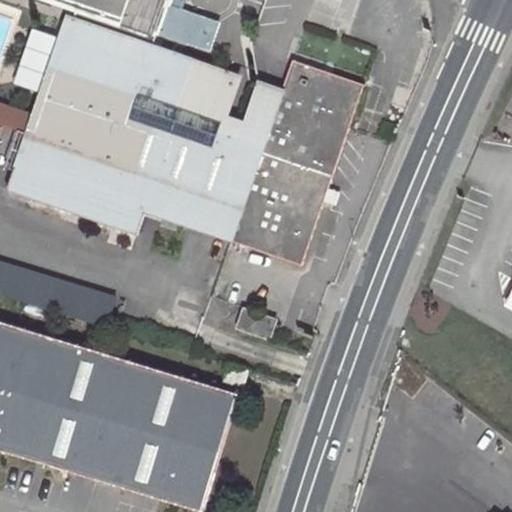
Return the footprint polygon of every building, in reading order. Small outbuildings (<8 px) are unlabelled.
[(368,87),(295,60),(283,94),(262,87),(249,123),(230,116),(242,80),(160,52),(165,38),(178,42),(185,23),(172,19),(178,0),(53,0),(85,11),(81,23),(76,21),(40,120),(0,105),(0,124),(34,137),(14,194),(140,236),(153,200),(188,213),(186,219),(227,234),(236,206),(246,209),(237,237),(235,243),(304,267),(368,87)] [(185,23),(178,42),(201,50),(213,17),(177,4),(172,19),(185,23)] [(262,87),(242,80),(230,116),(249,123),(262,87)] [(237,237),(246,209),(236,206),(227,234),(237,237)] [(0,263),(0,296),(104,332),(114,303),(0,263)] [(511,289),(503,305),(511,309),(511,289)] [(245,330),(274,341),(279,326),(262,319),(264,316),(252,311),(245,330)] [(0,320),(0,450),(207,511),(243,395),(0,320)] [(244,390),(249,374),(227,367),(221,382),(244,390)]
